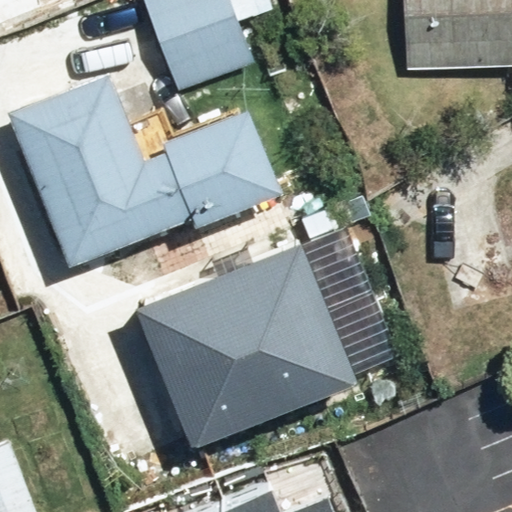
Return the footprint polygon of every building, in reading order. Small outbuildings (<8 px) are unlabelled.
[(146,0),(174,70),(181,88),(253,61),(228,0),(146,0)] [(511,0),(404,0),(405,65),(511,63),(511,0)] [(0,113),(0,129),(54,270),(262,191),(231,111),(121,153),(92,78),(0,113)] [(300,244),(134,312),(191,451),(358,383),(300,244)] [(0,511),(27,511),(0,446),(0,511)] [(276,464),(223,486),(233,511),(358,511),(357,511),(348,511),(331,469),(286,487),(276,464)] [(233,511),(223,486),(175,505),(178,511),(233,511)]
